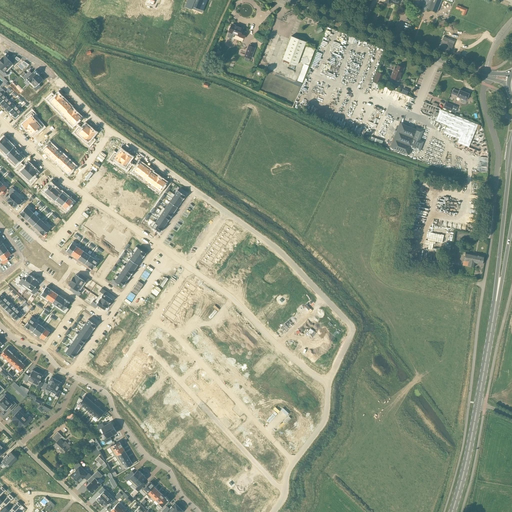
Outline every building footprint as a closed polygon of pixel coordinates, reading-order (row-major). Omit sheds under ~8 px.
[(187,0),(185,7),(186,6),(191,9),(191,10),(192,8),(193,6),(194,6),(194,7),(195,6),(203,10),(203,11),(207,0),(194,0),(195,1),(193,0),(187,0)] [(440,0),(413,0),(413,3),(422,6),(422,7),(426,8),(436,12),(440,0)] [(459,9),(456,15),(466,18),(467,15),(477,19),(482,7),(474,4),(470,13),(459,9)] [(452,16),(448,25),(463,30),(460,39),(468,42),(473,30),(462,26),(463,21),(452,16)] [(229,30),(227,36),(232,38),(242,42),(243,38),(246,32),(242,30),(243,29),(232,24),(231,26),(230,26),(228,29),(229,30)] [(281,28),(276,40),(285,43),(290,31),(281,28)] [(249,45),(244,56),(246,57),(250,59),(251,59),(256,47),(249,45)] [(3,57),(0,60),(10,69),(17,62),(12,58),(10,60),(5,55),(3,57)] [(302,55),(299,61),(308,65),(310,59),(302,55)] [(0,67),(2,70),(0,71),(0,72),(4,77),(7,74),(6,73),(10,69),(0,60),(0,59),(0,67)] [(309,66),(304,64),(297,81),(303,83),(309,66)] [(404,67),(397,65),(396,68),(394,68),(391,77),(393,78),(392,82),(397,83),(398,80),(399,81),(404,67)] [(28,73),(23,77),(26,80),(30,84),(39,75),(40,75),(35,70),(30,75),(28,73)] [(383,74),(377,72),(374,80),(380,83),(383,74)] [(39,75),(30,84),(34,88),(36,91),(41,86),(39,84),(44,79),(43,79),(39,75)] [(459,91),(453,89),(451,93),(457,96),(461,98),(460,101),(461,102),(464,103),(465,103),(466,100),(467,100),(469,93),(460,90),(459,91)] [(52,95),(47,99),(54,106),(62,98),(58,93),(58,94),(54,98),(52,95)] [(7,97),(0,103),(3,106),(10,100),(7,97)] [(62,98),(54,106),(57,109),(57,108),(63,103),(65,101),(65,100),(65,101),(62,98)] [(10,100),(3,106),(6,109),(13,103),(10,100)] [(57,108),(57,109),(60,112),(61,110),(68,104),(65,101),(63,103),(57,108)] [(454,105),(446,102),(443,108),(451,111),(454,105)] [(13,103),(6,109),(9,112),(16,105),(13,103)] [(61,110),(60,112),(62,115),(63,115),(71,107),(71,106),(71,107),(68,104),(61,110)] [(16,105),(9,112),(9,113),(10,112),(12,115),(19,108),(16,106),(16,105)] [(62,115),(65,119),(67,117),(74,110),(73,110),(71,107),(63,115),(62,115)] [(19,108),(12,115),(15,118),(16,118),(22,111),(19,108)] [(478,124),(440,109),(436,121),(447,125),(444,133),(459,139),(457,142),(469,147),(478,124)] [(67,117),(65,119),(68,122),(70,120),(77,113),(74,110),(73,110),(74,110),(67,117)] [(28,119),(23,124),(27,129),(35,121),(35,122),(36,121),(31,117),(33,115),(31,113),(26,117),(28,119)] [(70,120),(68,122),(72,126),(77,120),(81,117),(80,117),(77,113),(70,120)] [(35,121),(27,129),(29,131),(31,133),(36,129),(38,131),(39,131),(43,127),(41,124),(39,126),(35,122),(35,121)] [(418,130),(400,123),(390,147),(409,154),(412,148),(420,152),(424,142),(419,140),(423,130),(419,128),(418,130)] [(79,128),(75,132),(82,138),(82,139),(90,128),(86,125),(86,124),(81,130),(79,128)] [(82,138),(82,139),(89,145),(93,140),(91,138),(95,132),(95,133),(96,132),(90,128),(82,139),(82,138)] [(7,141),(0,149),(0,150),(2,153),(10,144),(8,142),(7,141)] [(50,143),(44,150),(47,153),(53,146),(50,143)] [(10,144),(2,153),(5,156),(7,155),(6,155),(13,148),(14,147),(13,147),(10,144)] [(53,146),(47,153),(50,156),(56,149),(53,146)] [(13,148),(6,155),(7,155),(9,157),(16,151),(16,150),(13,148)] [(56,149),(50,156),(51,157),(53,159),(59,152),(56,149)] [(9,157),(8,159),(11,162),(19,154),(20,153),(16,150),(16,151),(9,157)] [(115,153),(110,160),(113,162),(114,161),(119,164),(126,153),(121,150),(117,155),(115,153)] [(59,152),(53,159),(56,162),(57,161),(56,161),(62,155),(59,152)] [(126,153),(119,164),(126,169),(130,164),(128,162),(131,157),(126,153)] [(19,154),(11,162),(15,166),(23,157),(19,154)] [(62,155),(56,161),(57,161),(59,164),(66,157),(62,154),(62,155)] [(66,157),(59,164),(63,167),(69,160),(66,157)] [(69,160),(63,167),(66,170),(72,163),(69,160)] [(134,170),(133,172),(138,175),(139,173),(145,165),(144,165),(140,162),(134,170)] [(21,166),(17,170),(23,177),(33,167),(30,165),(28,163),(26,166),(23,168),(21,166)] [(72,163),(66,170),(69,173),(75,166),(72,163)] [(139,173),(138,175),(141,178),(142,176),(148,168),(145,166),(145,165),(139,173)] [(33,167),(23,177),(30,184),(35,179),(32,177),(34,175),(35,174),(37,172),(35,170),(36,170),(33,167)] [(142,176),(141,178),(145,180),(145,179),(146,178),(151,171),(152,171),(151,170),(148,168),(142,176)] [(96,180),(92,185),(93,186),(93,185),(97,189),(104,180),(99,177),(101,173),(98,171),(94,178),(96,180)] [(146,178),(145,179),(149,182),(154,174),(151,171),(146,178)] [(154,174),(149,182),(152,184),(158,176),(157,176),(154,174)] [(152,184),(150,186),(154,188),(155,187),(161,179),(158,176),(157,176),(158,176),(152,184)] [(104,180),(97,189),(102,192),(102,193),(106,187),(109,189),(113,184),(105,178),(104,180)] [(155,187),(154,188),(159,192),(160,190),(166,182),(165,182),(161,179),(155,187)] [(3,184),(0,186),(0,194),(0,195),(7,187),(9,186),(4,182),(3,183),(3,184)] [(51,184),(43,193),(47,197),(55,188),(55,187),(51,184)] [(113,196),(111,198),(113,200),(116,202),(124,191),(119,188),(120,187),(117,185),(116,186),(112,191),(115,193),(113,196)] [(10,194),(6,199),(6,200),(8,201),(8,202),(10,204),(19,194),(12,188),(8,192),(10,194)] [(55,188),(47,197),(51,200),(52,199),(51,198),(58,190),(55,188)] [(58,190),(51,198),(52,199),(55,201),(56,200),(62,193),(61,193),(58,190)] [(177,190),(174,194),(182,200),(186,195),(178,190),(177,190)] [(124,191),(116,202),(119,204),(121,206),(123,203),(125,200),(128,202),(132,197),(129,195),(124,191)] [(62,193),(56,200),(59,202),(65,195),(62,192),(61,193),(62,193)] [(19,194),(10,204),(13,206),(15,208),(20,203),(22,205),(26,200),(19,194)] [(174,194),(172,198),(180,203),(182,200),(174,194)] [(59,202),(57,204),(61,207),(69,198),(65,195),(59,202)] [(134,205),(130,210),(132,212),(135,214),(142,204),(137,201),(139,198),(136,196),(135,198),(131,203),(134,205)] [(69,198),(61,207),(65,210),(67,209),(73,201),(69,198)] [(172,198),(170,201),(178,207),(180,203),(172,198)] [(170,201),(167,205),(175,210),(178,207),(170,201)] [(142,204),(135,214),(138,216),(140,217),(140,218),(144,212),(147,214),(150,209),(148,207),(143,203),(142,204)] [(20,213),(24,217),(31,210),(33,208),(31,207),(28,204),(25,208),(20,213)] [(165,208),(173,214),(175,210),(167,205),(165,208)] [(163,207),(161,210),(171,217),(173,214),(165,208),(163,207)] [(31,210),(24,217),(27,220),(34,213),(31,210)] [(161,210),(158,214),(160,215),(168,221),(171,217),(161,210)] [(34,213),(27,220),(30,223),(37,216),(34,213)] [(160,215),(158,219),(166,224),(168,221),(160,215)] [(37,216),(30,223),(33,226),(40,218),(37,216)] [(88,220),(85,226),(88,228),(88,227),(93,230),(100,220),(97,218),(95,217),(91,222),(88,220)] [(40,218),(33,226),(36,228),(43,221),(40,218)] [(155,222),(163,228),(163,227),(166,224),(158,219),(155,222)] [(93,230),(92,231),(97,235),(96,236),(99,238),(100,237),(104,231),(101,229),(105,223),(100,220),(93,230)] [(43,221),(36,228),(39,231),(40,231),(46,224),(43,221)] [(154,221),(150,225),(160,232),(164,227),(163,227),(163,228),(155,222),(154,221)] [(39,231),(44,235),(52,226),(48,222),(46,224),(40,231),(39,231)] [(226,224),(222,229),(223,229),(231,235),(230,235),(232,236),(236,231),(234,230),(233,229),(226,224)] [(220,232),(220,233),(228,238),(231,235),(223,229),(220,232)] [(108,234),(105,239),(112,244),(112,245),(120,234),(115,230),(111,236),(108,234)] [(220,232),(218,236),(228,243),(230,239),(228,238),(220,233),(220,232)] [(112,244),(112,245),(117,248),(116,250),(119,252),(124,245),(121,243),(125,237),(120,233),(120,234),(112,245),(112,244)] [(218,236),(215,239),(215,240),(216,239),(223,245),(225,246),(228,243),(218,236)] [(246,236),(239,246),(244,249),(251,239),(251,240),(251,239),(246,236)] [(215,240),(213,243),(221,248),(223,245),(216,239),(215,240)] [(251,239),(244,249),(247,252),(254,242),(251,240),(251,239)] [(72,243),(66,251),(67,251),(71,254),(77,246),(78,244),(73,241),(72,243)] [(254,242),(247,252),(251,254),(257,244),(254,242)] [(211,246),(219,252),(221,248),(213,243),(211,246)] [(257,244),(251,254),(254,256),(254,257),(261,247),(257,244)] [(77,246),(71,254),(75,256),(80,248),(77,246)] [(136,246),(133,251),(134,252),(135,252),(143,258),(146,253),(136,246)] [(211,246),(208,250),(216,255),(219,252),(211,246)] [(254,256),(254,257),(257,259),(264,250),(261,247),(254,257),(254,256)] [(80,248),(75,256),(78,259),(83,251),(80,248)] [(0,255),(0,259),(3,264),(8,260),(7,258),(11,255),(11,254),(8,250),(0,255)] [(206,253),(214,259),(216,255),(208,250),(206,253)] [(264,250),(257,259),(261,262),(267,252),(264,250)] [(83,251),(78,259),(81,261),(87,253),(84,251),(83,251)] [(134,252),(132,256),(140,261),(142,258),(143,258),(135,252),(134,252)] [(267,252),(261,262),(264,264),(271,255),(271,254),(267,252)] [(484,255),(466,252),(464,260),(463,264),(474,267),(475,262),(482,264),(484,255)] [(87,253),(81,261),(85,263),(85,264),(90,256),(90,255),(90,256),(87,253)] [(204,257),(211,262),(212,262),(214,259),(206,253),(204,257)] [(271,255),(264,264),(268,267),(269,268),(276,258),(275,258),(271,255)] [(90,256),(85,264),(88,266),(94,258),(90,256),(91,256),(90,256)] [(94,258),(88,266),(93,269),(99,261),(100,259),(95,256),(94,258)] [(132,256),(130,259),(138,264),(140,261),(132,256)] [(203,256),(200,261),(200,262),(200,261),(208,267),(210,268),(214,263),(212,262),(211,262),(204,257),(203,256)] [(130,259),(127,262),(135,268),(138,264),(130,259)] [(125,266),(133,271),(135,268),(127,262),(125,266)] [(123,264),(121,268),(123,269),(131,275),(133,271),(125,266),(123,264)] [(123,269),(120,273),(128,278),(131,275),(123,269)] [(235,276),(231,282),(236,286),(237,285),(236,285),(242,276),(243,277),(243,276),(238,273),(239,271),(236,269),(232,274),(235,276)] [(120,273),(118,276),(126,282),(128,278),(128,279),(128,278),(120,273)] [(22,278),(19,283),(26,289),(34,278),(31,276),(29,275),(29,274),(25,280),(22,278)] [(74,276),(72,279),(83,287),(86,282),(87,283),(89,280),(84,276),(82,279),(76,274),(74,277),(74,276)] [(116,275),(111,282),(116,286),(118,283),(123,286),(122,286),(123,287),(126,282),(126,281),(126,282),(118,276),(116,275)] [(281,278),(277,282),(279,285),(281,283),(285,288),(293,280),(291,277),(290,278),(289,276),(288,275),(283,280),(281,278)] [(242,276),(236,285),(237,285),(241,289),(245,283),(248,285),(252,280),(249,278),(247,280),(243,277),(242,276)] [(34,278),(26,289),(34,294),(38,289),(35,287),(39,281),(37,280),(37,279),(34,278)] [(70,282),(69,285),(75,289),(73,292),(78,295),(81,292),(80,292),(83,287),(72,279),(70,282)] [(293,280),(285,288),(289,292),(287,293),(290,296),(294,292),(292,289),(297,284),(295,282),(293,280)] [(187,281),(183,286),(184,286),(191,291),(193,293),(197,288),(195,287),(187,281)] [(249,296),(249,297),(253,301),(261,294),(262,294),(257,289),(259,288),(257,285),(252,289),(254,292),(249,296)] [(46,286),(39,296),(44,299),(51,290),(47,287),(46,286)] [(183,286),(181,289),(189,295),(191,291),(184,286),(183,286)] [(101,292),(98,297),(109,305),(112,299),(105,295),(107,292),(101,288),(100,291),(101,292)] [(305,288),(296,297),(300,301),(309,292),(309,293),(309,292),(305,288)] [(179,292),(179,293),(187,298),(189,295),(181,289),(179,292)] [(51,290),(44,299),(48,302),(49,300),(54,292),(51,290)] [(54,292),(49,300),(52,302),(58,294),(54,292)] [(179,292),(176,296),(184,302),(185,302),(188,299),(187,298),(179,293),(179,292)] [(309,292),(300,301),(303,304),(312,295),(309,293),(309,292)] [(58,294),(52,302),(53,303),(56,304),(56,305),(61,297),(58,294)] [(261,294),(253,301),(257,305),(257,306),(262,301),(264,303),(269,299),(267,296),(265,298),(261,294)] [(312,295),(303,304),(306,307),(315,298),(312,295)] [(176,296),(174,300),(182,305),(184,302),(176,296)] [(201,300),(197,305),(200,307),(202,305),(206,308),(213,299),(210,297),(210,298),(208,296),(207,296),(204,301),(201,300)] [(56,304),(54,306),(58,309),(65,299),(61,297),(56,305),(56,304)] [(93,301),(91,304),(96,308),(98,305),(105,310),(109,305),(98,297),(94,302),(93,301)] [(315,298),(306,307),(309,310),(317,302),(318,301),(315,298)] [(65,299),(58,309),(59,309),(65,314),(69,309),(66,307),(69,302),(69,303),(70,302),(65,299)] [(213,299),(206,308),(211,312),(210,314),(213,316),(217,310),(214,309),(218,303),(217,303),(215,301),(216,301),(213,299)] [(8,300),(2,306),(5,309),(11,302),(8,300)] [(174,300),(172,303),(180,309),(182,305),(174,300)] [(11,302),(5,309),(8,312),(14,305),(11,303),(11,302)] [(309,310),(308,310),(311,314),(320,305),(317,302),(309,310)] [(172,303),(169,307),(177,312),(180,309),(172,303)] [(14,305),(8,312),(11,315),(17,308),(14,305)] [(320,305),(311,314),(314,317),(323,308),(320,305)] [(167,310),(175,315),(177,312),(169,307),(167,310)] [(17,308),(11,315),(14,318),(20,311),(17,308)] [(323,308),(314,317),(317,320),(326,311),(323,308)] [(164,314),(164,315),(172,320),(174,321),(177,317),(175,315),(167,310),(164,314)] [(20,311),(14,318),(17,320),(17,321),(23,314),(20,311)] [(326,311),(317,320),(321,324),(330,315),(326,311)] [(275,312),(269,319),(272,322),(278,315),(275,313),(276,312),(275,312)] [(234,314),(227,321),(230,324),(237,318),(234,315),(234,314)] [(278,315),(272,322),(275,325),(281,318),(278,315)] [(32,316),(25,326),(29,329),(30,329),(29,329),(35,321),(37,319),(32,316)] [(237,318),(230,324),(233,327),(240,321),(237,318)] [(281,318),(275,325),(278,328),(284,321),(281,318),(282,318),(281,318)] [(88,319),(85,324),(93,329),(93,330),(97,325),(88,319)] [(35,321),(29,329),(30,329),(33,331),(38,324),(35,321)] [(240,321),(233,327),(236,330),(243,324),(242,324),(240,321)] [(284,321),(278,328),(281,330),(281,331),(287,325),(288,324),(287,324),(284,321)] [(38,324),(33,331),(36,334),(42,326),(38,324)] [(85,324),(83,327),(91,333),(93,329),(85,324)] [(243,324),(236,330),(239,333),(245,327),(243,324)] [(281,330),(280,331),(281,332),(281,331),(284,334),(290,328),(287,325),(281,331),(281,330)] [(42,326),(36,334),(40,336),(45,328),(42,326)] [(45,328),(40,336),(44,339),(44,340),(51,330),(46,326),(45,328)] [(333,326),(330,331),(341,336),(344,331),(333,326)] [(83,327),(80,331),(88,336),(91,333),(83,327)] [(245,327),(239,333),(242,336),(248,330),(248,329),(246,328),(246,327),(245,327)] [(290,328),(284,334),(286,337),(286,338),(293,331),(290,328)] [(154,332),(152,334),(162,341),(162,342),(163,342),(166,337),(167,338),(169,335),(164,331),(162,334),(159,332),(156,329),(155,330),(154,332)] [(248,330),(242,336),(244,339),(245,340),(251,333),(248,330)] [(80,331),(78,334),(86,340),(86,339),(88,336),(80,331)] [(293,331),(286,338),(287,337),(290,340),(296,334),(293,331)] [(330,331),(329,335),(339,340),(341,336),(330,331)] [(74,336),(84,343),(86,340),(86,339),(86,340),(78,334),(76,333),(74,336)] [(196,337),(192,341),(196,345),(203,338),(205,337),(201,333),(199,334),(196,337)] [(150,337),(149,340),(152,342),(155,344),(153,347),(156,349),(158,351),(161,348),(159,346),(162,342),(162,341),(152,334),(150,337)] [(296,334),(290,340),(293,343),(299,337),(296,334)] [(329,335),(327,338),(337,344),(339,340),(329,335)] [(74,336),(71,340),(73,341),(81,346),(81,347),(84,343),(74,336)] [(299,337),(293,343),(296,346),(295,346),(295,347),(302,340),(302,339),(299,337)] [(203,338),(196,345),(199,348),(206,341),(203,339),(203,338)] [(248,340),(243,345),(246,347),(248,346),(252,350),(260,342),(258,340),(257,340),(255,338),(250,343),(248,340)] [(327,338),(325,342),(326,343),(336,347),(337,344),(327,338)] [(73,341),(71,344),(79,350),(81,346),(73,341)] [(206,341),(199,348),(202,351),(209,345),(206,341)] [(260,342),(252,350),(256,354),(254,356),(256,359),(261,354),(259,352),(264,347),(262,345),(260,342)] [(326,343),(324,346),(335,352),(336,348),(337,348),(336,347),(326,343)] [(71,344),(69,348),(76,353),(77,353),(79,350),(71,344)] [(209,345),(202,351),(204,354),(211,348),(211,347),(209,345)] [(67,346),(63,351),(73,358),(77,353),(76,353),(69,348),(67,346)] [(204,354),(203,355),(206,358),(207,358),(214,351),(214,352),(216,350),(212,346),(211,347),(211,348),(204,354)] [(324,346),(322,350),(333,355),(335,352),(324,346)] [(7,348),(0,355),(1,355),(5,358),(10,351),(7,348)] [(180,353),(176,357),(185,366),(188,364),(190,362),(187,360),(185,357),(187,355),(183,350),(180,353)] [(322,350),(320,354),(331,359),(333,355),(322,350)] [(14,355),(10,351),(5,358),(8,361),(14,355)] [(214,351),(207,358),(209,361),(216,355),(214,352),(214,351)] [(138,352),(134,356),(135,357),(135,356),(143,362),(145,363),(148,359),(146,357),(138,352)] [(320,354),(318,358),(329,363),(331,359),(320,354)] [(18,358),(14,355),(8,361),(12,365),(18,358)] [(216,355),(209,361),(212,364),(219,358),(219,357),(219,358),(216,355)] [(135,357),(132,360),(140,365),(143,362),(135,356),(135,357)] [(172,361),(169,363),(174,368),(176,366),(178,368),(180,370),(182,369),(183,369),(185,367),(185,366),(176,357),(172,361)] [(22,362),(18,358),(12,365),(16,368),(22,362)] [(219,358),(212,364),(215,367),(222,361),(219,358),(220,358),(219,358)] [(318,358),(316,363),(327,368),(330,363),(329,363),(318,358)] [(130,363),(138,369),(140,365),(132,360),(130,363)] [(222,361),(215,367),(218,370),(225,364),(222,361)] [(26,365),(22,362),(16,368),(20,371),(20,372),(26,365)] [(130,363),(127,367),(136,372),(135,372),(137,374),(140,370),(138,369),(130,363)] [(271,366),(267,371),(270,373),(272,372),(276,375),(283,367),(279,363),(278,363),(274,368),(271,366)] [(225,364),(218,370),(221,373),(228,367),(225,364)] [(228,367),(221,373),(224,376),(232,368),(229,365),(228,367)] [(127,367),(125,370),(133,376),(135,372),(136,372),(127,367)] [(276,375),(280,379),(279,381),(282,384),(286,379),(283,377),(288,371),(283,367),(276,375)] [(224,376),(223,376),(227,381),(235,374),(236,372),(232,368),(224,376)] [(27,374),(24,380),(31,384),(32,384),(33,383),(32,383),(38,373),(33,370),(30,376),(27,374)] [(125,370),(123,374),(131,379),(133,376),(125,370)] [(237,379),(231,385),(233,387),(235,389),(245,380),(241,376),(242,375),(239,372),(235,377),(237,379)] [(38,373),(32,383),(33,383),(37,386),(37,387),(40,388),(43,383),(40,381),(43,375),(38,373)] [(120,377),(128,383),(129,383),(128,382),(131,379),(123,374),(121,377),(120,377)] [(45,382),(42,388),(45,390),(46,389),(51,392),(57,380),(51,377),(48,384),(45,382)] [(120,377),(118,381),(126,386),(128,383),(120,377)] [(287,380),(283,385),(286,387),(288,385),(292,389),(299,381),(295,377),(294,377),(290,382),(287,380)] [(57,380),(51,392),(56,394),(55,395),(58,397),(61,391),(58,389),(62,383),(57,380)] [(245,380),(235,389),(237,392),(238,392),(239,393),(239,394),(245,388),(247,391),(252,386),(250,384),(249,384),(245,380)] [(292,389),(296,393),(295,395),(298,397),(302,392),(299,390),(304,385),(299,380),(299,381),(292,389)] [(116,384),(124,390),(124,389),(126,386),(118,381),(116,384)] [(172,383),(164,389),(168,393),(168,394),(175,387),(176,387),(172,383)] [(116,384),(112,389),(113,389),(120,394),(122,396),(126,391),(124,389),(124,390),(116,384)] [(168,393),(166,395),(169,398),(171,397),(178,390),(175,387),(168,394),(168,393)] [(243,397),(243,398),(247,402),(256,394),(255,393),(252,389),(250,391),(243,397)] [(178,390),(171,397),(174,400),(181,393),(178,390)] [(1,400),(0,400),(0,404),(3,407),(2,407),(5,410),(5,409),(6,410),(8,407),(9,408),(11,410),(17,404),(14,401),(12,403),(12,404),(7,399),(7,398),(9,397),(5,393),(0,398),(1,399),(1,400)] [(181,393),(174,400),(177,403),(184,396),(181,393)] [(256,394),(247,402),(250,405),(257,398),(259,397),(256,394)] [(306,394),(301,397),(302,400),(305,399),(307,404),(317,399),(314,394),(308,397),(306,394)] [(82,399),(78,403),(79,403),(83,406),(89,399),(85,396),(86,395),(85,395),(82,399)] [(184,396),(177,403),(180,406),(187,399),(184,396)] [(36,398),(35,401),(36,402),(40,406),(41,407),(43,402),(36,398)] [(133,398),(126,404),(129,407),(136,401),(133,398)] [(257,398),(250,405),(253,408),(260,401),(257,398)] [(89,399),(83,406),(86,410),(93,402),(89,399)] [(187,399),(180,406),(182,409),(189,402),(187,399)] [(307,404),(310,410),(308,411),(310,414),(315,411),(314,408),(320,404),(317,399),(307,404)] [(136,401),(129,407),(132,410),(131,410),(131,411),(138,404),(136,401)] [(260,401),(253,408),(256,411),(263,404),(262,404),(260,401)] [(93,402),(86,410),(90,413),(97,405),(93,402)] [(182,409),(180,410),(183,414),(192,405),(189,402),(182,409)] [(263,404),(256,411),(258,414),(267,406),(264,403),(262,404),(263,404)] [(138,404),(131,411),(132,410),(134,413),(141,407),(139,404),(138,404)] [(17,412),(11,418),(13,420),(15,423),(25,413),(21,409),(22,408),(19,405),(15,410),(17,412)] [(97,405),(90,413),(94,416),(101,409),(97,405)] [(192,405),(183,414),(187,418),(189,416),(196,410),(192,405)] [(258,414),(262,418),(269,412),(271,410),(267,406),(258,414)] [(141,407),(134,413),(137,416),(137,417),(144,410),(141,407)] [(94,416),(92,419),(96,422),(98,420),(105,412),(104,412),(101,409),(94,416)] [(144,410),(137,417),(140,420),(147,414),(144,411),(144,410)] [(63,420),(68,424),(76,416),(71,412),(63,420)] [(25,413),(15,423),(18,425),(20,426),(23,423),(26,420),(28,423),(32,418),(30,416),(29,417),(25,413)] [(147,414),(140,420),(143,423),(150,417),(149,417),(147,414)] [(191,417),(186,422),(189,424),(190,423),(194,428),(204,418),(201,416),(199,414),(193,419),(191,417)] [(153,419),(145,425),(148,430),(149,430),(156,424),(157,424),(159,423),(155,418),(153,419)] [(204,418),(194,428),(198,432),(197,433),(199,435),(204,431),(202,429),(208,423),(207,423),(206,421),(204,418)] [(302,419),(299,423),(308,430),(312,426),(302,419)] [(114,427),(111,422),(105,426),(103,423),(97,426),(99,429),(102,428),(105,432),(108,431),(114,427)] [(299,423),(296,427),(298,428),(306,434),(308,430),(299,423)] [(156,424),(149,430),(151,433),(159,428),(157,424),(156,424)] [(212,426),(205,433),(208,437),(209,437),(216,431),(212,426)] [(117,432),(114,427),(108,431),(105,432),(108,437),(105,439),(107,442),(112,439),(111,436),(117,432)] [(159,428),(151,433),(153,436),(161,431),(159,428)] [(298,428),(295,431),(303,437),(306,434),(298,428)] [(153,436),(156,441),(163,436),(165,439),(168,436),(166,434),(163,429),(161,431),(153,436)] [(249,431),(247,433),(256,443),(260,439),(262,440),(264,438),(263,437),(259,432),(256,434),(254,432),(252,429),(250,431),(249,431)] [(208,437),(207,439),(210,442),(212,440),(211,440),(218,434),(216,431),(209,437),(208,437)] [(295,431),(293,435),(301,440),(303,437),(295,431)] [(58,432),(52,438),(57,442),(53,446),(56,448),(57,448),(62,452),(63,453),(66,450),(67,451),(69,451),(71,450),(71,448),(69,447),(70,446),(65,441),(64,443),(60,439),(62,437),(60,436),(61,435),(62,437),(62,436),(58,432)] [(245,436),(243,438),(245,440),(247,443),(245,445),(249,449),(252,447),(256,443),(247,433),(244,435),(245,436)] [(90,434),(87,438),(91,442),(88,444),(91,448),(95,444),(95,439),(90,434)] [(218,434),(211,440),(212,440),(214,443),(221,437),(218,434)] [(291,438),(290,438),(298,444),(301,440),(293,435),(291,438)] [(289,436),(285,441),(287,443),(295,448),(295,449),(298,444),(290,438),(291,438),(289,436)] [(214,443),(214,444),(217,446),(224,440),(221,437),(214,443)] [(217,446),(215,448),(218,451),(220,450),(227,443),(224,440),(217,446)] [(119,441),(110,447),(113,452),(122,446),(119,441)] [(227,443),(220,450),(223,453),(229,447),(230,446),(227,443)] [(122,446),(113,452),(115,456),(125,451),(122,446)] [(172,457),(172,458),(176,462),(185,452),(181,448),(178,446),(174,450),(176,453),(172,457)] [(222,453),(220,455),(223,458),(225,457),(225,456),(232,450),(229,447),(223,453),(222,453)] [(232,450),(225,456),(225,457),(228,459),(228,460),(235,453),(232,450)] [(125,451),(115,456),(118,461),(127,455),(125,451)] [(275,455),(271,459),(279,468),(281,465),(283,463),(278,458),(281,456),(276,451),(274,454),(275,455)] [(10,465),(16,458),(11,452),(1,462),(6,467),(9,464),(10,465)] [(185,452),(176,462),(181,466),(182,466),(181,466),(186,461),(188,463),(192,458),(190,456),(185,452)] [(235,453),(228,460),(231,462),(231,463),(238,456),(235,453)] [(67,457),(60,464),(60,465),(61,464),(65,469),(65,470),(68,466),(70,468),(69,468),(76,462),(74,460),(77,458),(76,458),(73,455),(73,454),(69,458),(67,457)] [(127,455),(118,461),(121,465),(130,459),(127,455)] [(231,462),(229,464),(232,467),(241,459),(238,456),(231,463),(231,462)] [(130,459),(121,465),(123,470),(131,465),(133,464),(133,463),(132,464),(130,459)] [(241,459),(232,467),(236,471),(237,470),(245,463),(244,463),(241,459)] [(265,461),(262,464),(267,469),(269,467),(274,471),(276,469),(276,470),(279,468),(271,459),(267,463),(265,461)] [(17,463),(7,472),(11,476),(17,470),(20,473),(21,474),(25,469),(28,466),(26,465),(27,464),(24,461),(23,462),(20,466),(17,463)] [(76,469),(71,475),(75,479),(84,470),(80,466),(81,465),(78,462),(74,467),(76,469)] [(186,471),(185,471),(190,475),(198,466),(194,462),(192,464),(186,471)] [(198,466),(190,475),(193,478),(199,471),(201,469),(198,466)] [(20,473),(16,478),(20,482),(25,477),(29,480),(29,481),(32,477),(36,473),(35,472),(35,471),(33,468),(32,469),(28,473),(25,469),(21,474),(20,473)] [(84,470),(75,479),(79,483),(85,478),(87,480),(91,475),(89,473),(88,474),(84,470)] [(91,482),(86,487),(92,493),(101,484),(98,480),(102,476),(97,471),(97,470),(87,481),(88,480),(91,482)] [(129,474),(125,478),(127,481),(129,480),(133,484),(142,474),(140,471),(139,472),(137,470),(134,473),(132,476),(129,474)] [(199,471),(193,478),(196,481),(202,474),(202,473),(202,474),(199,471)] [(142,474),(133,484),(137,487),(135,489),(138,491),(142,487),(140,484),(143,481),(146,478),(144,476),(145,476),(142,474)] [(196,481),(195,481),(196,481),(198,484),(205,477),(202,474),(196,481)] [(29,480),(23,486),(28,490),(32,485),(36,489),(41,484),(43,482),(42,480),(42,479),(40,477),(39,477),(35,481),(32,477),(29,481),(29,480)] [(205,477),(198,484),(201,487),(202,487),(208,480),(205,477)] [(201,487),(205,491),(212,484),(214,482),(210,478),(208,480),(202,487),(201,487)] [(150,482),(142,490),(146,494),(154,486),(155,486),(150,482)] [(36,489),(31,494),(35,498),(41,492),(45,496),(52,489),(50,487),(51,486),(48,484),(47,484),(44,487),(41,484),(36,489)] [(154,486),(146,494),(150,498),(158,490),(154,486)] [(213,488),(206,494),(207,495),(210,498),(217,492),(219,490),(215,486),(213,488)] [(265,487),(262,491),(270,497),(273,492),(265,486),(265,487)] [(101,494),(96,499),(99,501),(100,503),(110,493),(103,487),(98,492),(101,494)] [(158,490),(150,498),(154,502),(155,500),(161,493),(158,490)] [(262,491),(259,494),(267,500),(270,497),(262,491)] [(210,498),(210,499),(211,498),(213,501),(220,495),(217,492),(210,498)] [(110,493),(100,503),(102,505),(102,504),(104,507),(105,507),(109,502),(112,504),(116,500),(110,493)] [(154,502),(153,502),(157,505),(159,503),(165,497),(161,493),(155,500),(154,502)] [(257,497),(257,498),(265,503),(267,500),(259,494),(257,497)] [(220,495),(213,501),(216,504),(223,498),(223,497),(220,495)] [(159,503),(157,505),(161,509),(170,500),(165,496),(165,497),(159,503)] [(223,498),(216,504),(216,505),(216,504),(219,507),(228,499),(225,496),(223,497),(223,498)] [(0,511),(7,511),(11,509),(10,509),(7,505),(11,500),(7,497),(3,501),(4,501),(0,504),(0,505),(2,508),(0,510),(0,511)] [(257,498),(254,501),(262,507),(264,504),(265,504),(265,503),(257,498)] [(219,507),(223,511),(230,505),(232,503),(228,499),(219,507)] [(15,511),(22,505),(18,501),(10,509),(11,509),(7,511),(15,511)] [(252,504),(252,505),(253,506),(259,510),(260,510),(262,507),(254,501),(252,504)] [(119,502),(111,510),(112,511),(118,511),(122,508),(124,506),(119,502)] [(167,506),(163,511),(174,511),(179,507),(175,503),(169,508),(167,506)]
